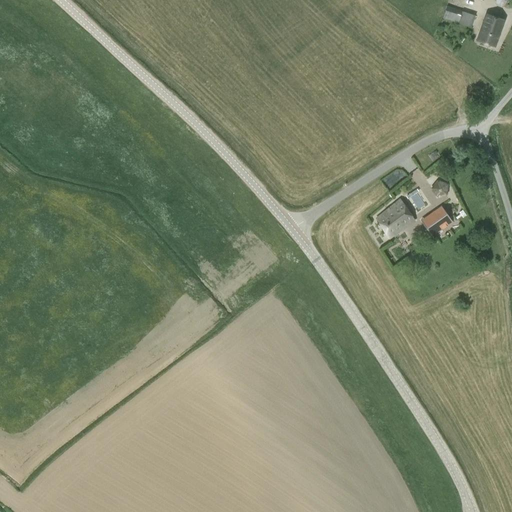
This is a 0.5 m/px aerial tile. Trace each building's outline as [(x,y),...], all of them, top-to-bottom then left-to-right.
[(471,27),(475,16),(447,7),(443,18),(471,27)] [(495,46),(503,21),(486,15),(478,41),(495,46)] [(434,195),(445,196),(446,181),(435,180),(434,195)] [(414,189),(408,195),(419,209),(426,203),(414,189)] [(399,200),(387,208),(388,210),(377,218),(389,239),(414,222),(405,208),(399,200)] [(441,207),(439,208),(421,220),(432,236),(452,222),(441,207)]
